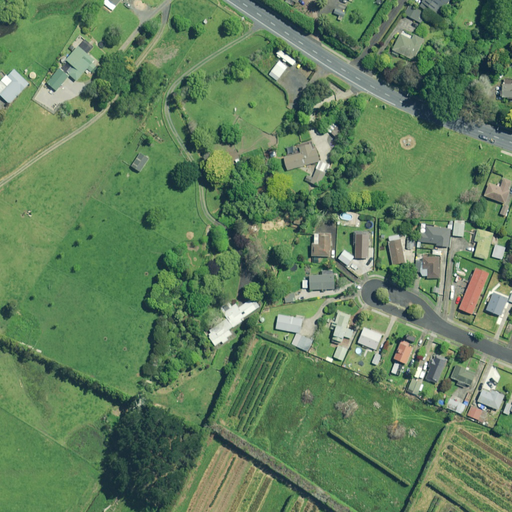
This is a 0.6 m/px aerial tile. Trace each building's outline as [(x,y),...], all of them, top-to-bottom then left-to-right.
[(120,1),(120,0),(108,0),(111,2),(108,6),(113,10),(120,1)] [(450,0),(423,0),(422,2),(423,2),(421,5),(420,6),(428,12),(431,8),(440,15),(450,0)] [(421,23),(426,14),(410,5),(404,14),(406,15),(414,19),(416,21),(421,23)] [(344,17),(345,13),(346,13),(336,8),(335,11),(334,13),(344,17)] [(415,35),(414,35),(413,39),(401,33),(399,37),(393,49),(393,50),(394,50),(393,52),(398,55),(399,53),(403,55),(405,56),(407,57),(413,60),(414,61),(420,50),(425,40),(417,36),(415,35)] [(83,50),(84,48),(80,44),(67,59),(66,60),(72,65),(67,71),(69,72),(68,74),(77,81),(88,69),(95,75),(103,66),(98,62),(95,64),(93,62),(95,60),(92,58),(89,55),(83,50)] [(288,66),(280,60),(269,75),(277,81),(288,66)] [(314,71),(306,65),(304,68),(312,74),(314,71)] [(69,76),(59,69),(47,83),(56,91),(69,76)] [(29,84),(14,70),(8,76),(7,75),(0,82),(0,95),(9,104),(29,84)] [(511,82),(503,82),(503,89),(502,89),(501,95),(503,95),(503,96),(508,96),(508,97),(511,97),(511,82)] [(331,132),(337,137),(345,127),(339,122),(336,126),(331,132)] [(320,160),(317,149),(316,147),(313,149),(311,143),(299,146),(301,152),(299,152),(284,156),(287,167),(288,170),(297,167),(311,163),(320,160)] [(140,171),(149,158),(140,152),(131,165),(140,171)] [(320,186),(326,172),(317,168),(315,171),(312,178),(311,181),(320,186)] [(509,189),(511,182),(511,181),(511,180),(504,177),(501,186),(499,185),(490,182),(485,195),(498,200),(499,200),(504,202),(506,203),(511,190),(509,189)] [(510,206),(508,205),(504,204),(501,212),(501,213),(506,215),(510,206)] [(464,231),(464,229),(465,221),(455,220),(453,235),(463,236),(464,231)] [(449,228),(435,226),(426,225),(425,232),(420,232),(419,232),(418,241),(437,243),(436,245),(448,246),(449,246),(451,228),(449,228)] [(494,234),(494,232),(478,228),(478,229),(475,240),(479,241),(478,243),(478,245),(475,253),(475,255),(487,259),(491,244),(494,234)] [(331,256),(331,232),(319,232),(319,233),(315,233),(314,243),(312,242),(312,255),(328,256),(331,256)] [(370,236),(370,234),(356,233),(356,247),(355,257),(369,258),(369,245),(370,236)] [(407,248),(414,248),(415,238),(408,237),(408,240),(407,244),(407,248)] [(403,248),(401,239),(401,238),(389,240),(388,241),(393,264),(400,263),(406,262),(404,254),(404,250),(403,248)] [(506,247),(499,245),(497,244),(496,244),(495,245),(492,256),(503,259),(506,247)] [(354,256),(352,254),(345,249),(338,257),(348,265),(354,256)] [(428,277),(440,278),(440,256),(430,256),(423,256),(423,269),(428,269),(428,277)] [(465,295),(459,308),(472,314),(490,273),(477,267),(473,275),(470,283),(465,295)] [(335,288),(334,272),(333,272),(333,269),(322,270),(322,274),(310,275),(310,278),(310,289),(323,289),(323,290),(327,290),(326,288),(335,288)] [(501,315),(509,297),(494,291),(487,309),(488,310),(501,315)] [(296,300),(295,296),(294,292),(284,294),(285,302),(296,300)] [(236,305),(236,303),(219,315),(223,320),(210,330),(219,343),(232,334),(232,333),(229,329),(231,327),(233,326),(234,327),(242,321),(242,320),(241,319),(244,317),(248,313),(259,306),(256,300),(252,303),(250,300),(249,299),(245,301),(246,302),(244,303),(241,304),(242,305),(238,308),(236,305)] [(353,330),(348,328),(346,327),(350,315),(339,311),(335,321),(333,321),(331,328),(336,329),(332,340),(340,343),(341,341),(342,341),(344,335),(351,338),(354,330),(353,330)] [(303,319),(296,317),(279,314),(276,328),(299,333),(300,333),(302,326),(303,321),(303,319)] [(382,334),(371,330),(364,327),(358,342),(368,346),(375,349),(376,349),(382,334)] [(308,338),(299,334),(297,332),(293,341),(309,348),(313,340),(308,338)] [(402,340),(394,358),(407,363),(414,348),(408,345),(410,343),(402,340)] [(349,350),(351,348),(348,347),(348,349),(338,345),(337,348),(334,356),(343,360),(347,349),(349,350)] [(378,364),(381,355),(377,353),(376,353),(373,360),(372,362),(378,364)] [(437,383),(448,359),(436,354),(435,356),(434,359),(432,358),(428,366),(431,367),(429,370),(428,374),(426,378),(427,378),(432,380),(437,383)] [(396,362),(392,372),(396,373),(396,374),(397,374),(400,374),(403,365),(396,362)] [(476,373),(476,372),(457,364),(451,377),(459,380),(457,384),(465,387),(467,383),(471,385),(476,373)] [(422,383),(422,382),(413,379),(408,391),(418,395),(422,383)] [(491,392),(489,391),(483,389),(478,401),(490,406),(499,410),(505,395),(504,395),(492,390),(491,392)] [(462,414),(466,405),(451,398),(447,407),(462,414)] [(488,412),(487,412),(483,410),(472,405),(468,415),(479,420),(478,420),(483,422),(488,412)]
